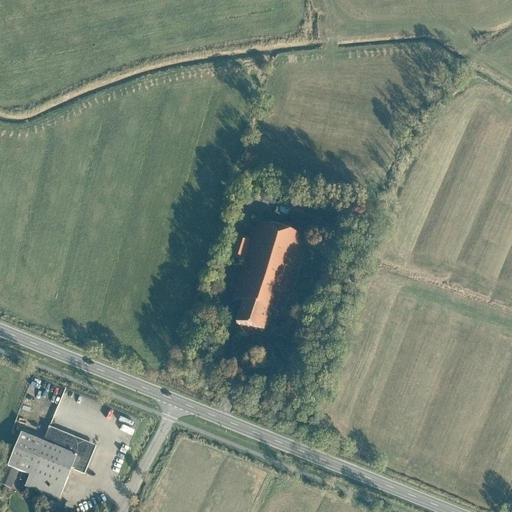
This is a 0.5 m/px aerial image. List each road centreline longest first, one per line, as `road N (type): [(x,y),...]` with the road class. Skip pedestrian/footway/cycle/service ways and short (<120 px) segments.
road 1 (track): [(304,455),(388,204),(466,65)]
road 2 (secondary): [(176,403),(447,511)]
road 3 (secondary): [(0,331),(176,403)]
road 4 (residential): [(176,403),(124,511)]
